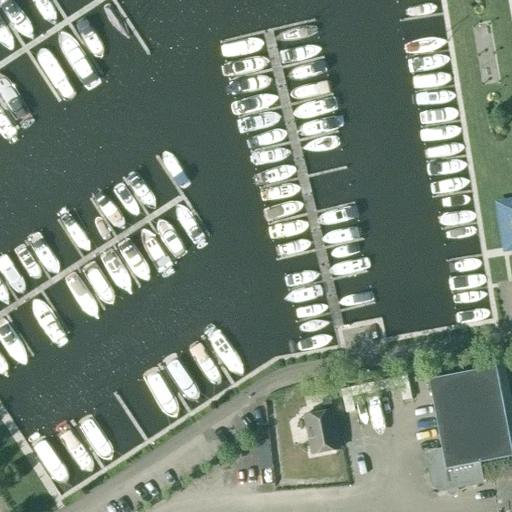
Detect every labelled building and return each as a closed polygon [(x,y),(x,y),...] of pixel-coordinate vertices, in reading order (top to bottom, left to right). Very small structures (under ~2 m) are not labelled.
[(502,254),(511,252),(511,199),(494,202),(502,254)] [(415,362),(395,366),(397,376),(417,372),(415,362)] [(439,491),(443,491),(478,484),(475,465),(511,457),(511,452),(496,367),(428,380),(441,451),(435,452),(432,453),(429,456),(427,460),(427,464),(431,483),(432,487),(435,490),(439,491)] [(337,419),(349,417),(345,394),(333,396),(337,419)] [(311,455),(339,450),(330,399),(321,400),(323,413),(304,417),(311,455)]
